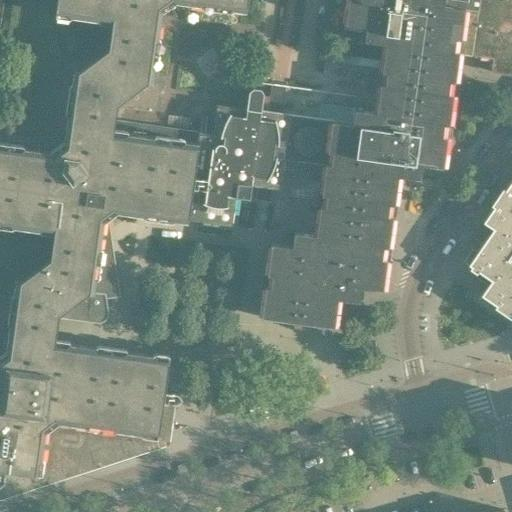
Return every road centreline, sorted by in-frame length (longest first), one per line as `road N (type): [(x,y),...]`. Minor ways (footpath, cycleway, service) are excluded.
road 1 (residential): [(423,413),(408,324),(415,283),(511,132)]
road 2 (unclassified): [(230,474),(423,413)]
road 3 (unclassified): [(230,474),(108,511)]
